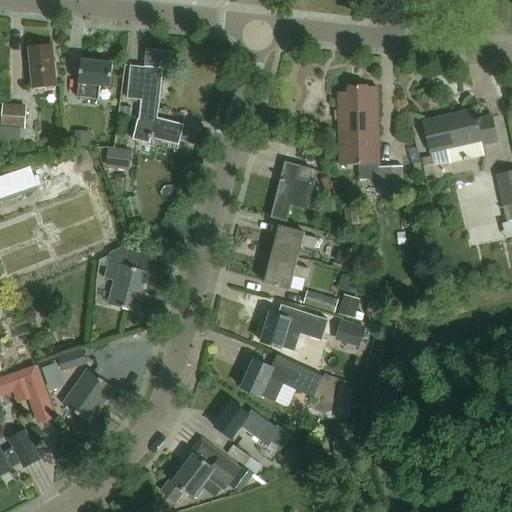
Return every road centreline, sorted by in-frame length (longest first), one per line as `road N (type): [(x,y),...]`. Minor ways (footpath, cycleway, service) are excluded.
road 1 (unclassified): [(53,511),(104,481),(150,426),(179,355),(263,22)]
road 2 (residential): [(242,20),(11,0)]
road 3 (unclassified): [(421,40),(263,22)]
